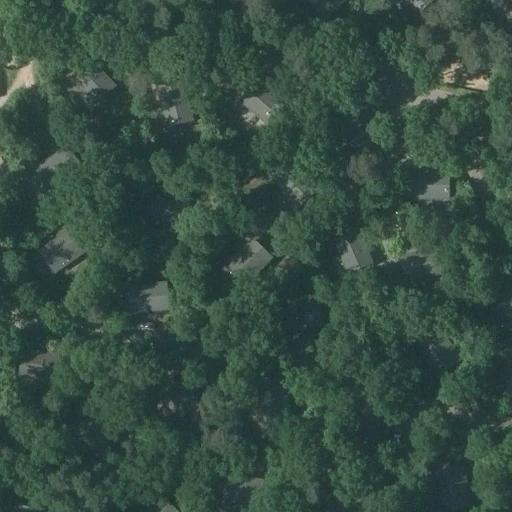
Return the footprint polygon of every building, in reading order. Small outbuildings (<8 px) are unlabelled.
[(305,0),(327,19),(343,0),(305,0)] [(402,0),(416,15),(433,0),(402,0)] [(511,0),(488,0),(486,3),(511,22),(511,0)] [(91,63),(72,81),(95,105),(113,87),(91,63)] [(180,79),(157,85),(167,127),(190,122),(180,79)] [(254,81),(238,100),(264,123),(280,105),(254,81)] [(367,110),(341,112),(344,150),(370,149),(367,110)] [(33,172),(49,192),(83,167),(67,146),(52,158),(33,172)] [(273,181),(297,208),(315,192),(302,177),(291,165),(273,181)] [(408,174),(407,201),(448,201),(448,174),(408,174)] [(157,191),(146,218),(179,232),(190,205),(179,200),(157,191)] [(331,239),(346,275),(372,264),(357,228),(331,239)] [(74,230),(40,254),(54,273),(88,250),(74,230)] [(252,240),(222,270),(243,289),(271,259),(252,240)] [(399,257),(407,284),(443,274),(435,247),(419,251),(399,257)] [(165,286),(127,289),(129,313),(129,314),(167,311),(167,310),(165,286)] [(511,289),(507,287),(495,310),(511,319),(511,289)] [(317,303),(282,310),(287,335),(322,327),(317,303)] [(417,347),(441,376),(462,358),(437,329),(417,347)] [(20,351),(18,377),(56,380),(57,354),(42,353),(20,351)] [(160,380),(157,407),(196,411),(198,384),(178,382),(160,380)] [(283,382),(258,387),(266,429),(291,424),(283,382)] [(355,439),(385,445),(388,430),(393,405),(364,398),(355,439)] [(95,424),(76,422),(72,448),(108,453),(111,426),(95,424)] [(436,473),(445,511),(452,511),(473,507),(462,466),(446,470),(436,473)] [(226,479),(223,504),(258,508),(261,483),(226,479)] [(324,511),(363,511),(364,490),(339,489),(326,489),(324,511)] [(148,511),(176,511),(164,498),(148,511)]
